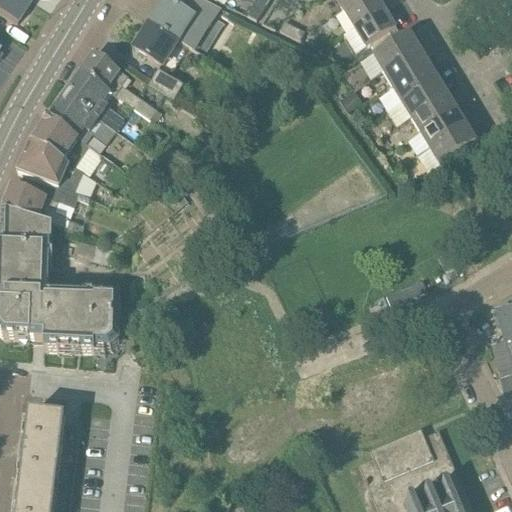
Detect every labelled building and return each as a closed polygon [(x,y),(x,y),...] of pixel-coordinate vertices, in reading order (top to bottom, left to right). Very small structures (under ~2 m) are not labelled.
[(0,0),(0,16),(17,28),(30,7),(19,0),(0,0)] [(151,26),(187,49),(194,54),(209,32),(203,27),(215,9),(196,0),(182,0),(176,10),(165,3),(151,26)] [(259,0),(257,5),(265,11),(271,0),(259,0)] [(364,0),(334,0),(342,13),(364,0)] [(353,32),(384,13),(376,0),(364,0),(342,13),(353,32)] [(256,24),(265,11),(257,5),(248,19),(256,24)] [(353,32),(364,51),(396,33),(384,13),(353,32)] [(169,79),(187,49),(151,26),(148,31),(146,29),(140,39),(142,40),(134,52),(165,71),(162,75),(169,79)] [(289,38),(294,30),(284,26),(280,34),(289,38)] [(294,30),(289,38),(300,44),(304,36),(294,30)] [(399,38),(396,33),(380,42),(371,48),(374,53),(399,38)] [(383,77),(419,55),(409,39),(373,61),(383,77)] [(392,93),(429,71),(419,55),(383,77),(392,93)] [(81,77),(110,98),(111,97),(151,123),(157,115),(122,90),(128,81),(95,57),(81,77)] [(389,116),(438,86),(429,71),(392,93),(379,100),(389,116)] [(174,104),(184,88),(169,79),(162,75),(159,72),(149,88),(174,104)] [(104,107),(110,98),(81,77),(64,100),(115,136),(124,124),(108,112),(109,110),(104,107)] [(398,131),(410,123),(447,101),(438,86),(389,116),(398,131)] [(355,95),(341,104),(348,115),(362,107),(355,95)] [(107,148),(115,136),(64,100),(49,122),(86,148),(92,139),(107,148)] [(420,139),(457,117),(447,101),(410,123),(420,139)] [(359,114),(351,119),(357,128),(364,124),(359,114)] [(429,154),(466,131),(457,117),(420,139),(429,154)] [(86,148),(49,122),(48,122),(34,141),(32,146),(68,170),(82,178),(82,177),(74,172),(89,151),(86,148)] [(466,131),(429,154),(418,160),(428,177),(476,147),(466,131)] [(97,185),(82,178),(68,170),(32,146),(18,176),(56,191),(78,200),(77,203),(88,207),(97,185)] [(111,169),(103,163),(97,171),(106,176),(111,169)] [(78,200),(56,191),(51,204),(12,189),(4,211),(58,231),(80,237),(82,229),(66,224),(67,220),(71,222),(74,212),(77,203),(78,200)] [(52,231),(58,231),(4,211),(3,213),(1,250),(0,249),(0,337),(6,344),(16,346),(29,346),(29,345),(45,345),(45,355),(59,355),(59,357),(81,358),(82,357),(93,357),(93,358),(105,358),(105,353),(111,353),(119,347),(119,320),(120,300),(70,297),(70,299),(50,299),(51,245),(52,231)] [(115,254),(97,250),(93,264),(111,269),(115,254)] [(511,312),(497,317),(505,345),(492,349),(496,364),(497,364),(499,371),(500,371),(503,382),(500,382),(505,399),(511,397),(511,312)] [(54,511),(65,422),(30,417),(18,511),(54,511)] [(424,441),(421,434),(371,456),(374,463),(359,469),(376,511),(469,511),(437,436),(424,441)]
